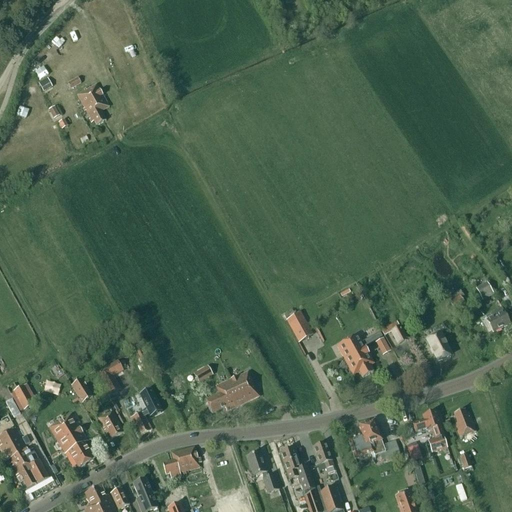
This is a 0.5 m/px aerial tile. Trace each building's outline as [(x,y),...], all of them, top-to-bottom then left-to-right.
[(78,79),(67,84),(70,90),(81,84),(78,79)] [(47,80),(39,85),(43,93),(52,88),(47,80)] [(109,108),(96,85),(86,91),(86,89),(83,90),(84,92),(77,96),(84,109),(83,110),(84,112),(85,112),(90,119),(89,120),(91,123),(93,122),(96,128),(106,122),(101,112),(109,108)] [(59,116),(54,107),(48,111),(54,120),(59,116)] [(487,284),(476,290),(483,302),(494,295),(487,284)] [(460,299),(450,305),(455,314),(465,307),(460,299)] [(493,313),(495,317),(487,322),(493,334),(509,325),(503,313),(501,309),(493,313)] [(299,315),(286,322),(299,344),(311,337),(299,315)] [(442,324),(429,331),(433,339),(427,342),(438,363),(451,356),(440,335),(439,336),(439,334),(446,331),(442,324)] [(398,347),(406,342),(397,326),(387,331),(390,337),(392,335),(398,347)] [(358,336),(337,346),(353,376),(359,373),(362,379),(373,373),(370,367),(374,365),(365,348),(374,343),(371,338),(362,343),(358,336)] [(383,339),(375,343),(383,357),(390,353),(383,339)] [(122,372),(117,363),(98,374),(111,396),(119,391),(112,378),(122,372)] [(213,376),(207,367),(194,375),(199,384),(213,376)] [(248,373),(242,376),(216,388),(219,396),(206,402),(212,415),(225,409),(226,413),(259,398),(248,373)] [(93,397),(82,380),(71,387),(82,404),(93,397)] [(34,405),(24,388),(14,394),(23,411),(34,405)] [(142,436),(152,431),(145,417),(149,415),(150,418),(162,413),(162,412),(151,390),(140,395),(139,396),(147,411),(147,412),(143,414),(143,413),(130,419),(134,426),(136,425),(142,436)] [(465,411),(454,415),(457,424),(455,425),(460,439),(465,437),(467,441),(471,439),(470,435),(476,433),(469,414),(466,415),(465,411)] [(112,412),(98,420),(106,435),(108,434),(111,440),(124,433),(112,412)] [(436,414),(436,413),(423,417),(424,422),(412,425),(415,433),(427,429),(428,432),(432,431),(435,441),(428,443),(432,454),(447,449),(439,424),(442,423),(439,413),(436,414)] [(79,470),(94,461),(84,444),(87,442),(72,416),(50,429),(65,456),(67,455),(69,459),(72,457),(79,470)] [(0,434),(14,428),(8,417),(0,420),(0,434)] [(374,422),(359,428),(362,436),(348,441),(355,460),(373,454),(375,458),(380,456),(382,462),(399,455),(395,442),(383,447),(374,422)] [(28,453),(26,449),(15,429),(0,437),(0,448),(20,484),(23,482),(27,490),(37,485),(38,486),(49,480),(39,461),(32,451),(28,453)] [(326,445),(313,449),(319,466),(317,467),(319,472),(333,467),(332,462),(326,445)] [(417,447),(408,450),(412,463),(421,460),(417,447)] [(198,460),(194,448),(171,454),(173,462),(163,464),(166,475),(169,474),(171,480),(180,477),(180,474),(182,473),(183,475),(186,474),(185,473),(200,469),(199,464),(201,464),(200,459),(198,460)] [(294,450),(280,454),(289,481),(299,478),(304,494),(314,490),(307,468),(301,470),(294,450)] [(269,479),(260,454),(246,459),(252,478),(262,475),(269,495),(279,492),(274,477),(269,479)] [(459,459),(462,465),(464,471),(472,468),(467,456),(459,459)] [(419,487),(425,485),(420,468),(414,470),(419,487)] [(136,501),(140,511),(153,511),(158,510),(146,480),(133,486),(139,500),(136,501)] [(176,503),(185,502),(183,486),(175,487),(176,503)] [(85,495),(91,507),(84,510),(84,511),(114,511),(108,497),(105,498),(101,488),(85,495)] [(342,511),(335,488),(320,493),(325,511),(342,511)] [(129,506),(122,490),(111,495),(119,511),(129,506)] [(417,511),(410,492),(395,497),(400,511),(417,511)] [(321,511),(316,494),(304,498),(309,511),(321,511)] [(216,507),(218,511),(248,511),(244,498),(216,507)]
